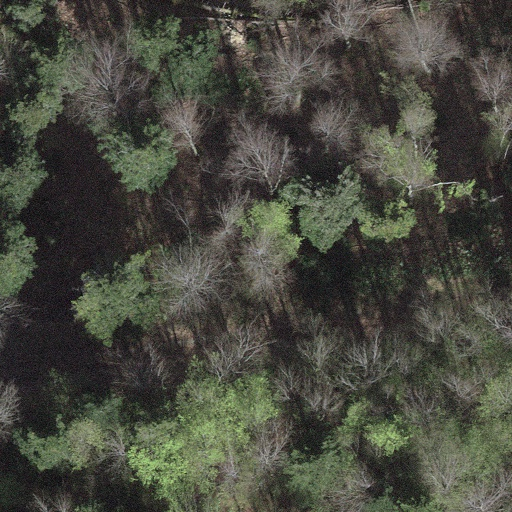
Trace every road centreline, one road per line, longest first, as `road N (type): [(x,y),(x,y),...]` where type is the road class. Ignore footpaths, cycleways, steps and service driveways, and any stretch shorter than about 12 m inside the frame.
road 1 (track): [(0,372),(511,288)]
road 2 (track): [(222,511),(126,488),(0,476)]
